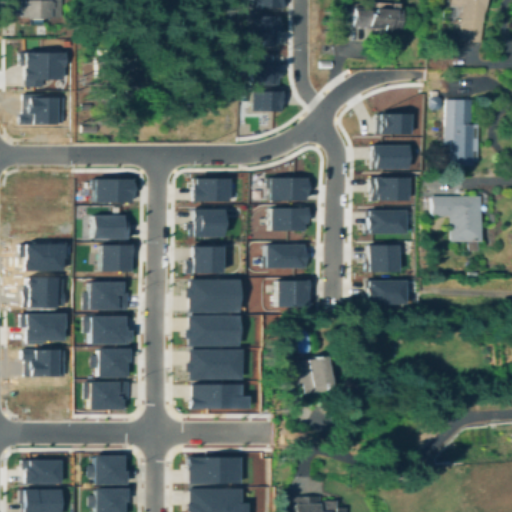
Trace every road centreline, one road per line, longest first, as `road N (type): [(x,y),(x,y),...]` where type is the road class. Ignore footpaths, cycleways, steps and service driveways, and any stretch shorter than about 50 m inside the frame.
road 1 (residential): [(0,153),(248,151),(292,132),(346,82)]
road 2 (residential): [(153,511),(152,152)]
road 3 (residential): [(270,431),(0,430)]
road 4 (residential): [(333,308),(332,159),(307,119)]
